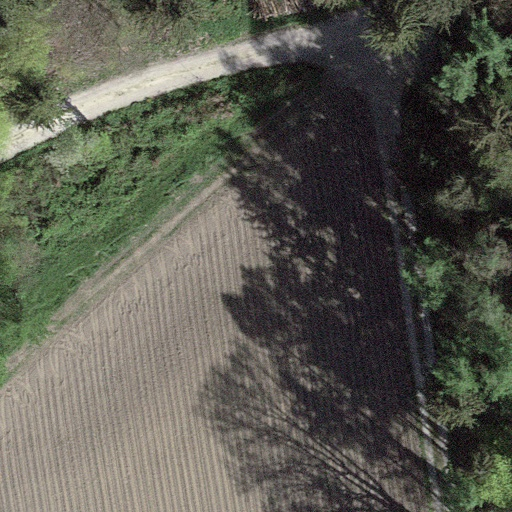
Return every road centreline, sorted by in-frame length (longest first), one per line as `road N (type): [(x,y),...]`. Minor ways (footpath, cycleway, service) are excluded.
road 1 (track): [(0,390),(382,61)]
road 2 (track): [(471,511),(416,176),(378,31)]
road 3 (track): [(0,143),(159,76),(378,31),(420,0)]
